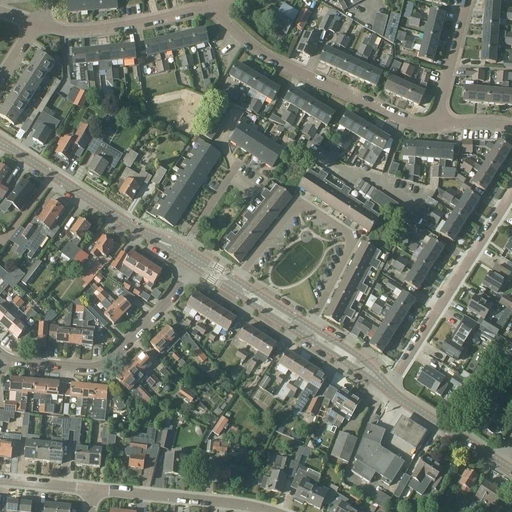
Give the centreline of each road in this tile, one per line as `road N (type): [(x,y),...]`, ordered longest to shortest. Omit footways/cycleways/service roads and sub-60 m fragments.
road 1 (residential): [(308,326),(355,236),(299,202),(236,281)]
road 2 (residential): [(436,125),(402,119),(260,54),(215,4)]
road 3 (residential): [(191,265),(171,300),(105,366),(37,366),(0,352)]
road 4 (residential): [(387,389),(511,191)]
road 5 (residential): [(267,511),(82,489)]
road 6 (residential): [(36,25),(76,32),(123,27),(215,4)]
road 7 (secondary): [(148,236),(0,142)]
road 8 (secondary): [(497,461),(387,389)]
road 9 (residential): [(436,125),(467,0)]
